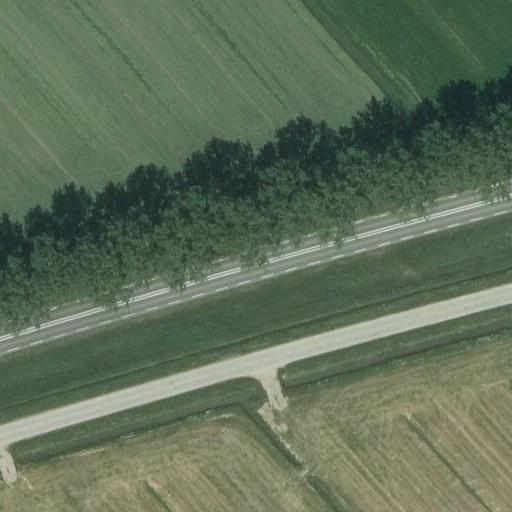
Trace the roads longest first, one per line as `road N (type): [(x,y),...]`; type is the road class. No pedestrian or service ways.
road 1 (primary): [(511,199),(0,348)]
road 2 (unclassified): [(0,437),(251,358),(511,294)]
